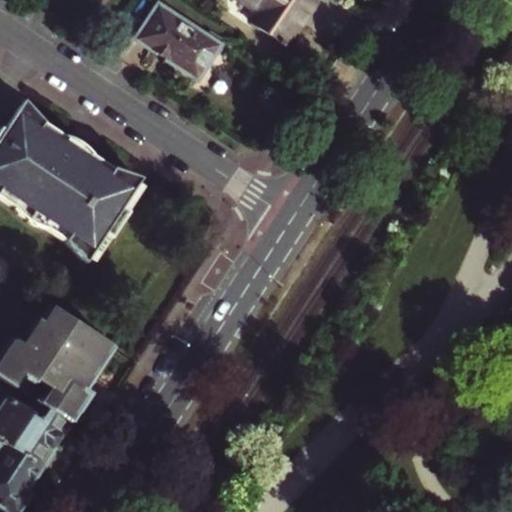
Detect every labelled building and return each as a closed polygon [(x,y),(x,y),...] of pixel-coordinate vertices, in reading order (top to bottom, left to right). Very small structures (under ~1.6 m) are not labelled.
[(286,45),(315,0),(264,0),(250,22),(286,45)] [(220,46),(159,5),(136,38),(198,79),(220,46)] [(85,259),(92,250),(103,234),(108,238),(112,240),(129,215),(125,213),(120,209),(131,193),(137,183),(133,180),(135,177),(110,169),(106,174),(83,159),(61,144),(38,129),(41,124),(24,103),(21,108),(17,105),(0,130),(0,200),(10,208),(13,212),(32,226),(40,228),(42,228),(60,240),(60,242),(78,260),(81,256),(85,259)] [(65,139),(41,124),(38,129),(61,144),(65,139)] [(110,169),(87,154),(83,159),(106,174),(110,169)] [(136,197),(131,193),(120,209),(125,213),(136,197)] [(97,254),(108,238),(103,234),(92,250),(97,254)] [(111,345),(49,304),(39,319),(36,317),(20,339),(15,336),(8,337),(0,348),(0,375),(35,399),(67,420),(68,421),(86,393),(81,390),(111,345)] [(0,439),(38,465),(59,433),(43,424),(48,417),(31,406),(26,402),(22,408),(3,395),(0,399),(0,439)] [(43,424),(59,433),(67,420),(35,399),(31,406),(48,417),(43,424)] [(38,465),(0,439),(0,511),(7,511),(8,511),(9,511),(14,511),(26,493),(21,490),(38,465)]
